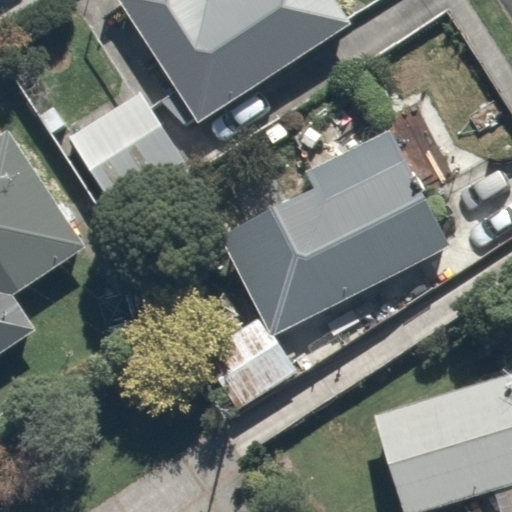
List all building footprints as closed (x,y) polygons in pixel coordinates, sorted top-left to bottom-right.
[(102,0),(184,124),(333,27),(315,0),(197,0),(196,1),(195,0),(102,0)] [(177,155),(128,77),(46,128),(95,207),(177,155)] [(273,334),(445,236),(379,120),(200,222),(251,312),(189,347),(225,408),(293,369),(273,334)] [(0,293),(69,251),(0,141),(0,293)] [(511,511),(511,369),(352,419),(380,511),(384,511),(479,483),(487,511),(511,511)] [(467,511),(461,503),(449,511),(467,511)]
